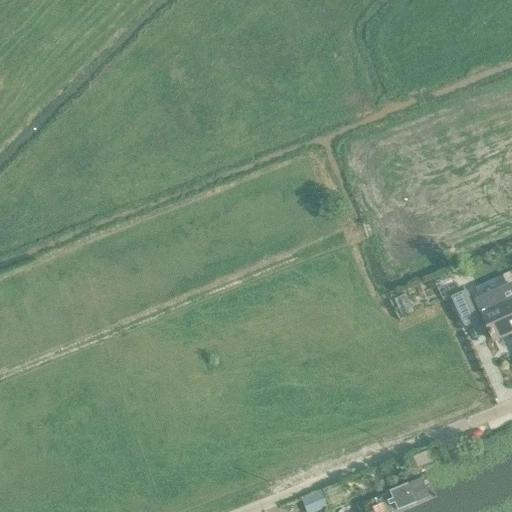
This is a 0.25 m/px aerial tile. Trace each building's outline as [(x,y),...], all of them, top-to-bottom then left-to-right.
[(465,327),(481,320),(468,291),(452,298),(465,327)] [(499,291),(476,301),(481,311),(494,342),(511,334),(511,297),(503,301),(499,291)] [(407,460),(412,471),(427,464),(422,453),(407,460)] [(356,502),(359,511),(401,511),(436,497),(426,472),(356,502)] [(306,511),(313,511),(326,507),(328,506),(322,490),(301,498),(306,511)]
